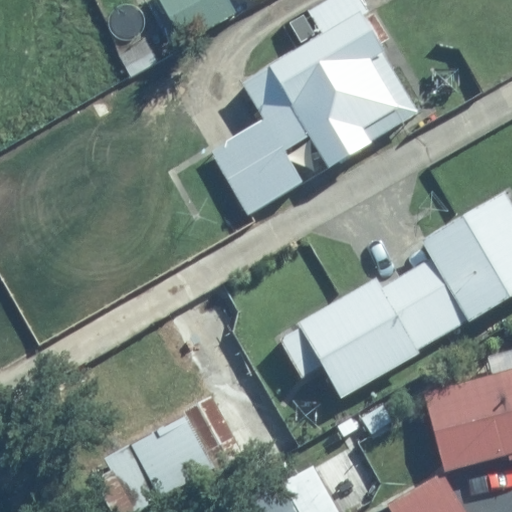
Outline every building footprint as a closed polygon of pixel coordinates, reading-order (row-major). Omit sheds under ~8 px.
[(179,49),(236,14),(227,0),(150,0),(149,1),(179,49)] [(371,16),(361,0),(329,0),(307,12),(322,41),(298,55),(326,105),(344,95),(374,147),(421,119),(383,51),(391,46),(377,20),(367,25),(363,18),(371,16)] [(344,95),(326,105),(298,55),(244,88),(265,125),(212,157),(248,222),(305,188),(287,158),(314,143),(318,153),(298,162),(309,181),(328,171),(331,176),(375,150),(374,147),(344,95)] [(511,200),(509,195),(423,240),(434,259),(472,325),(511,302),(511,200)] [(472,325),(434,259),(409,275),(446,338),(472,325)] [(446,338),(409,275),(384,289),(421,352),(446,338)] [(421,352),(384,289),(380,280),(303,326),(305,330),(284,342),(306,381),(326,370),(344,402),(423,358),(421,352)] [(511,375),(423,398),(443,477),(511,460),(511,465),(511,375)] [(246,464),(213,402),(184,416),(187,421),(111,461),(137,511),(142,511),(216,473),(218,479),(246,464)] [(134,511),(112,472),(109,474),(86,486),(98,511),(134,511)] [(336,511),(314,473),(257,505),(260,511),(336,511)] [(458,511),(440,480),(438,477),(389,506),(392,511),(458,511)]
